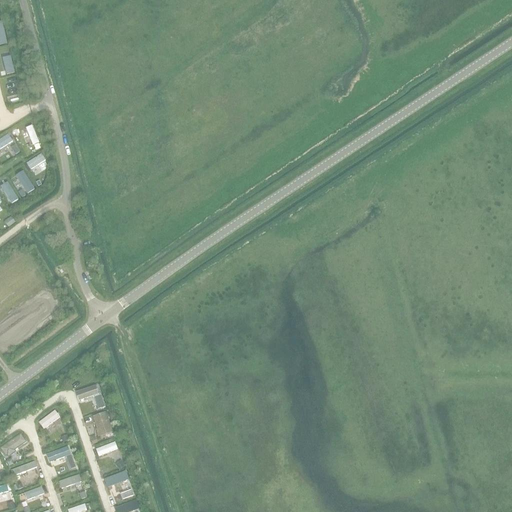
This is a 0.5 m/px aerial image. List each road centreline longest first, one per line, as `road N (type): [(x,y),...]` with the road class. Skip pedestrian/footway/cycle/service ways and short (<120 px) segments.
road 1 (unclassified): [(103,317),(511,42)]
road 2 (unclassified): [(103,317),(79,276),(64,161),(24,0)]
road 3 (track): [(103,317),(119,327),(179,511)]
road 4 (unclassified): [(0,394),(103,317)]
